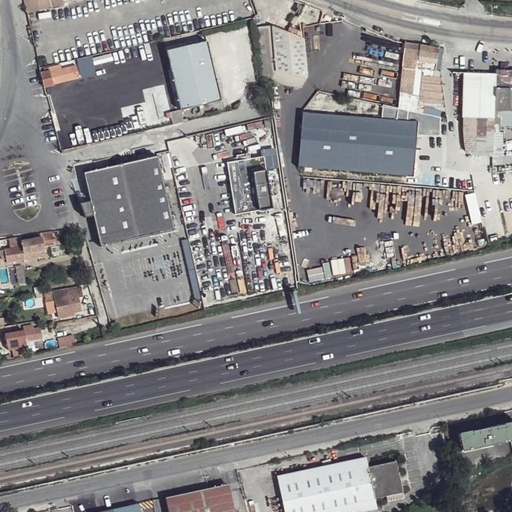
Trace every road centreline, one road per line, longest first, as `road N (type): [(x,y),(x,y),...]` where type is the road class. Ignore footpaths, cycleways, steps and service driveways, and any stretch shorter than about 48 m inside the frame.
road 1 (motorway): [(0,418),(511,306)]
road 2 (tertiary): [(511,395),(0,507)]
road 3 (motorway): [(511,271),(0,382)]
road 4 (secondary): [(511,30),(351,0)]
